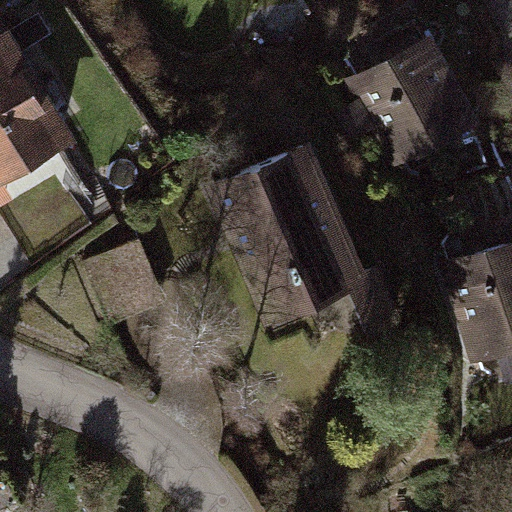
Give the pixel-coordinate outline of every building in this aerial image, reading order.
[(36,12),(12,29),(23,46),(48,30),(36,12)] [(428,35),(352,76),(397,160),(473,119),(428,35)] [(7,38),(0,42),(0,162),(5,171),(65,135),(7,38)] [(304,146),(216,183),(273,317),(360,281),(304,146)] [(497,150),(437,179),(449,204),(509,176),(497,150)] [(511,182),(509,176),(449,204),(461,229),(511,205),(511,182)] [(144,234),(84,259),(108,318),(168,294),(144,234)] [(511,240),(446,263),(477,353),(511,341),(511,240)]
